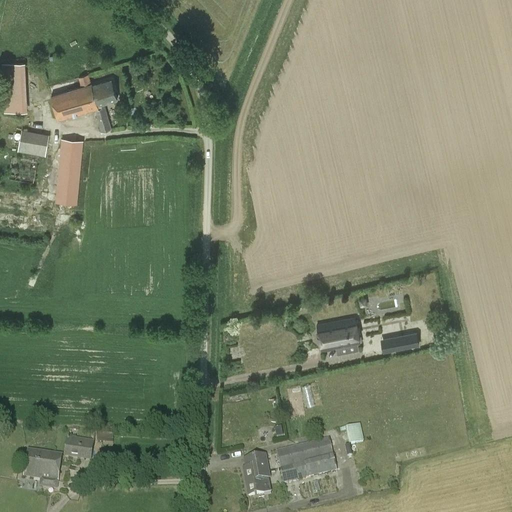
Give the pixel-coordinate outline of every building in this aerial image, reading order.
[(25,62),(2,64),(2,79),(4,113),(27,111),(25,62)] [(91,85),(91,84),(91,83),(88,74),(78,77),(81,87),(51,96),(58,120),(95,109),(102,132),(111,129),(104,103),(117,99),(111,79),(91,85)] [(17,153),(45,155),(47,132),(19,130),(17,153)] [(84,140),(61,138),(55,196),(54,203),(57,203),(78,205),(84,140)] [(355,317),(316,325),(321,351),(360,344),(355,317)] [(416,333),(393,337),(395,349),(418,345),(416,333)] [(239,345),(229,346),(230,357),(241,355),(239,345)] [(340,436),(347,435),(348,443),(362,442),(360,425),(339,428),(340,436)] [(272,427),(273,438),(282,437),(281,426),(272,427)] [(94,442),(67,437),(64,456),(64,458),(91,462),(94,445),(94,442)] [(283,484),(307,478),(337,472),(329,439),(276,452),(283,484)] [(28,450),(24,477),(58,482),(62,455),(28,450)] [(270,479),(266,456),(244,460),(245,469),(243,469),(248,497),(263,494),(261,481),(270,479)]
